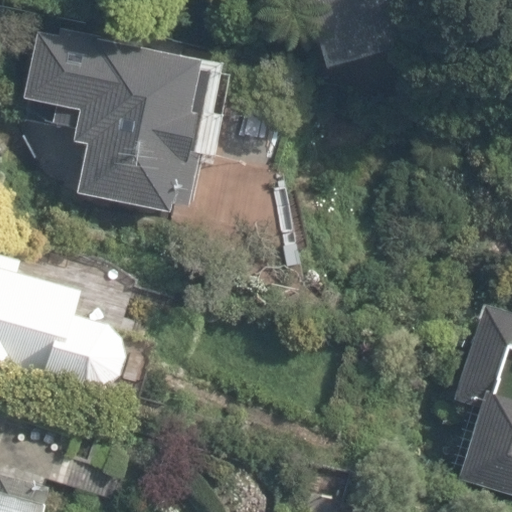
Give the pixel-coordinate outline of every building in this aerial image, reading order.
[(399,0),(302,0),(321,64),(410,39),(399,0)] [(33,29),(18,95),(27,98),(22,119),(53,126),(54,122),(70,126),(68,139),(82,142),(72,192),(183,215),(208,98),(213,99),(218,76),(207,74),(207,71),(196,69),(197,59),(96,37),(97,35),(56,25),(54,35),(33,29)] [(87,284),(0,268),(0,363),(107,395),(135,354),(115,322),(83,311),(87,284)] [(511,319),(472,308),(446,400),(461,404),(441,475),(511,495),(511,319)] [(56,511),(0,499),(0,511),(56,511)]
